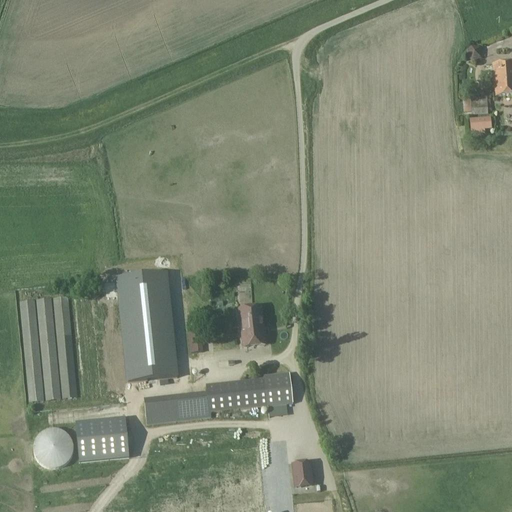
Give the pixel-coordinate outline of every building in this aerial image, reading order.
[(465,55),(472,63),(481,59),(480,49),(470,46),(465,55)] [(511,63),(491,65),(494,97),(511,95),(511,63)] [(470,101),(463,101),(463,114),(471,114),(471,118),(474,118),(474,116),(488,115),(487,111),(490,111),(489,95),(483,96),(483,98),(478,99),(478,95),(470,95),(470,101)] [(490,119),(469,121),(470,132),(491,130),(490,119)] [(165,291),(163,277),(114,282),(115,296),(165,291)] [(175,380),(165,291),(115,296),(125,386),(175,380)] [(53,300),(62,400),(77,399),(67,299),(53,300)] [(51,300),(36,302),(45,402),(60,401),(51,300)] [(34,302),(19,304),(29,404),(43,403),(34,302)] [(243,348),(265,346),(261,309),(240,311),(243,348)] [(227,362),(228,376),(238,375),(238,361),(227,362)] [(264,377),(264,380),(227,384),(205,386),(206,395),(209,414),(267,408),(292,405),(288,375),(264,377)] [(129,459),(125,420),(75,424),(79,464),(129,459)] [(184,434),(184,432),(202,430),(202,421),(175,423),(176,435),(184,434)] [(73,455),(73,450),(72,445),(70,440),(67,436),(63,432),(58,430),(53,430),(48,430),(43,432),(39,436),(36,440),(34,445),(33,450),(33,455),(34,460),(37,465),(41,469),(45,471),(50,473),(56,473),(61,471),(65,469),(69,465),(72,460),(73,455)] [(269,440),(270,466),(284,466),(283,440),(269,440)] [(210,457),(66,470),(68,487),(269,468),(267,449),(228,453),(228,460),(224,461),(223,455),(210,456),(210,457)] [(311,484),(309,465),(293,467),(295,486),(311,484)] [(229,490),(271,486),(269,469),(227,473),(228,484),(97,495),(97,488),(69,491),(70,506),(229,493),(229,490)] [(71,511),(232,511),(273,509),(271,490),(201,496),(202,506),(165,509),(164,503),(156,503),(157,510),(137,511),(119,511),(119,506),(71,510),(71,511)]
